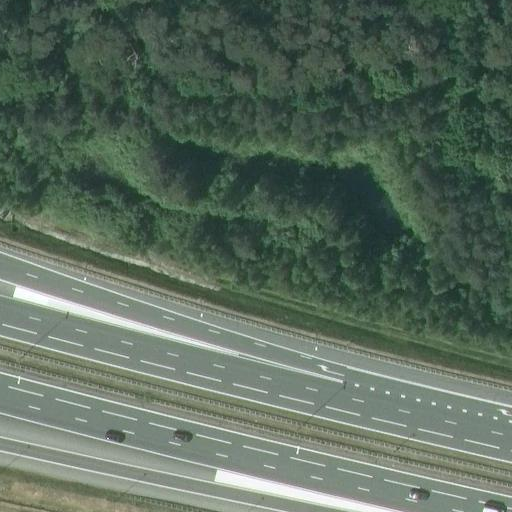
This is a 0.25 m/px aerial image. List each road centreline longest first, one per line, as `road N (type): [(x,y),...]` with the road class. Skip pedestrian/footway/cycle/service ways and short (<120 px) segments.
road 1 (motorway): [(0,393),(496,511)]
road 2 (motorway): [(339,403),(0,264)]
road 3 (motorway): [(339,403),(0,317)]
road 4 (motorway): [(0,444),(316,511)]
road 5 (motorway): [(511,440),(339,403)]
